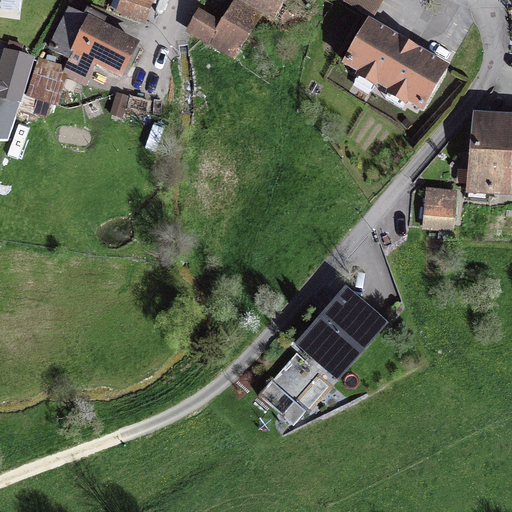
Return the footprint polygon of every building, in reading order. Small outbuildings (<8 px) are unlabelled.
[(140,0),(166,10),(169,0),(140,0)] [(232,0),(220,23),(208,44),(241,62),(270,11),(302,29),(318,0),(232,0)] [(390,0),(352,0),(349,6),(380,22),(390,0)] [(150,49),(75,13),(56,53),(131,88),(150,49)] [(208,44),(220,23),(206,15),(194,36),(208,44)] [(458,74),(380,27),(353,72),(432,119),(458,74)] [(24,94),(34,61),(6,53),(0,74),(0,110),(17,116),(24,94)] [(34,61),(24,94),(51,102),(61,69),(34,61)] [(511,119),(484,114),(470,192),(511,199),(511,119)] [(355,290),(305,347),(349,386),(399,328),(355,290)]
